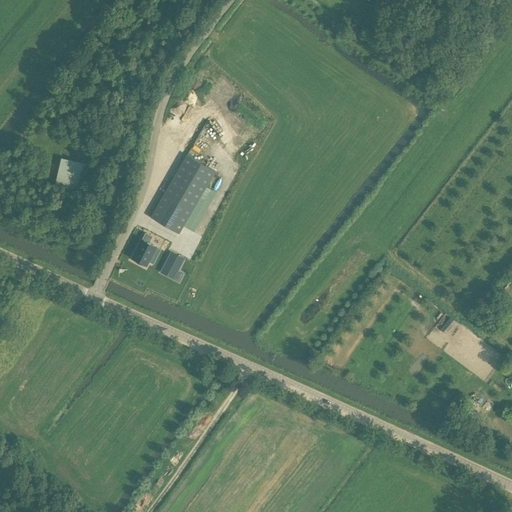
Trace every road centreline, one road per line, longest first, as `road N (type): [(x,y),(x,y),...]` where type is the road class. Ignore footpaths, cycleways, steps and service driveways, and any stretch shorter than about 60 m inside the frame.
road 1 (tertiary): [(511,485),(94,297)]
road 2 (unclassified): [(106,273),(138,201),(169,84),(230,0)]
road 3 (track): [(248,366),(149,511)]
road 4 (track): [(3,511),(20,503),(39,509),(63,484),(47,448),(0,421)]
road 5 (track): [(0,407),(79,290)]
